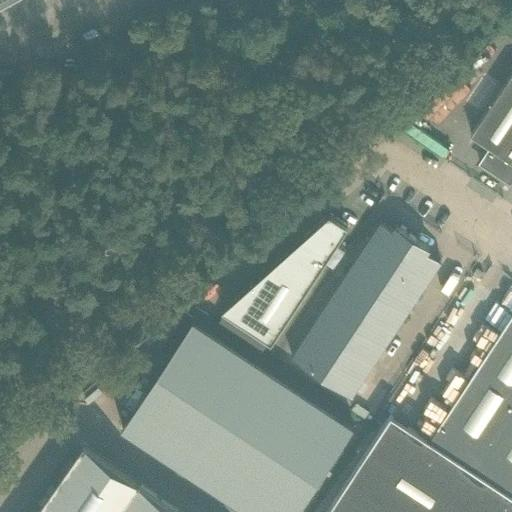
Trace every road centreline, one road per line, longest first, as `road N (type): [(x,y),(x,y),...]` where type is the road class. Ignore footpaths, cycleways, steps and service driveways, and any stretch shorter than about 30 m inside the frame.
road 1 (unknown): [(494,208),(376,394)]
road 2 (unclassified): [(371,123),(511,220)]
